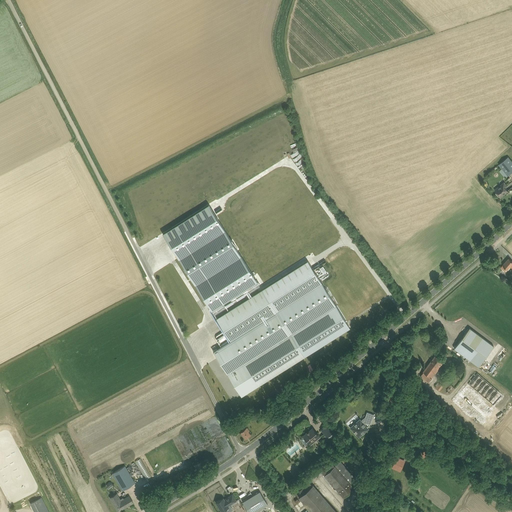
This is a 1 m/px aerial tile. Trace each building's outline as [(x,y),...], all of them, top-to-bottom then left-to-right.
[(505,178),(508,175),(511,171),(511,160),(508,157),(499,164),(502,168),(499,170),(505,178)] [(505,192),(507,190),(505,187),(507,186),(504,181),(495,189),(501,197),(506,193),(505,192)] [(182,263),(211,310),(214,314),(260,285),(208,204),(163,233),(182,263)] [(501,267),(506,271),(508,269),(510,267),(511,268),(511,260),(509,258),(503,265),(501,267)] [(241,395),(304,356),(350,327),(308,260),(216,318),(230,340),(213,351),(241,395)] [(494,346),(469,328),(454,348),(479,366),(494,346)] [(443,362),(441,360),(435,355),(423,371),(423,372),(420,376),(429,382),(440,366),(443,362)] [(494,404),(503,394),(478,372),(454,399),(458,402),(482,423),(493,410),(470,390),(474,386),(494,404)] [(451,393),(455,388),(451,384),(446,389),(451,393)] [(367,428),(364,425),(367,423),(370,424),(374,414),(367,412),(365,418),(361,422),(360,421),(352,428),(359,435),(367,428)] [(333,432),(327,424),(320,429),(327,437),(333,432)] [(246,438),(251,434),(248,431),(249,430),(247,427),(241,432),(246,438)] [(303,436),(300,439),(306,445),(309,443),(311,445),(321,437),(313,428),(303,436)] [(397,457),(393,465),(399,468),(402,463),(404,460),(397,457)] [(146,480),(151,476),(141,458),(135,461),(146,480)] [(208,458),(190,468),(193,473),(210,463),(208,458)] [(324,475),(344,497),(357,486),(353,481),(356,478),(340,461),(334,465),(332,462),(321,472),(324,475)] [(122,490),(135,483),(125,465),(112,473),(122,490)] [(308,508),(311,511),(336,511),(313,485),(312,486),(309,482),(299,491),(302,495),(299,497),(308,508)] [(254,511),(268,504),(260,491),(243,501),(249,511),(254,511)] [(110,497),(118,511),(133,502),(129,496),(124,499),(123,497),(120,499),(117,493),(110,497)] [(216,502),(221,511),(229,506),(228,506),(236,501),(232,494),(224,499),(223,497),(216,502)] [(49,511),(42,497),(31,503),(35,511),(49,511)]
